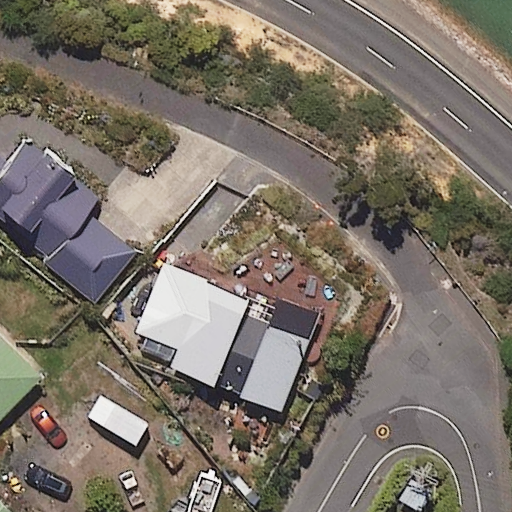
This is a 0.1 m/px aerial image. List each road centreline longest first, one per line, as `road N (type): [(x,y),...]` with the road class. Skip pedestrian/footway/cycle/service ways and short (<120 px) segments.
road 1 (residential): [(438,411),(435,326),(423,281),(365,207),(273,146),(0,40)]
road 2 (secondary): [(511,170),(388,61),(291,0)]
road 3 (residential): [(319,511),(382,419),(409,407),(438,411)]
